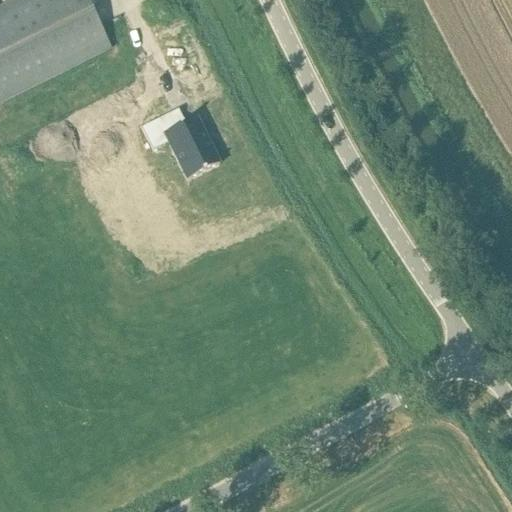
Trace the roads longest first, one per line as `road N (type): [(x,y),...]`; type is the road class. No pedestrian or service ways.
road 1 (unclassified): [(477,353),(358,173),(269,0)]
road 2 (unclassified): [(186,511),(477,353)]
